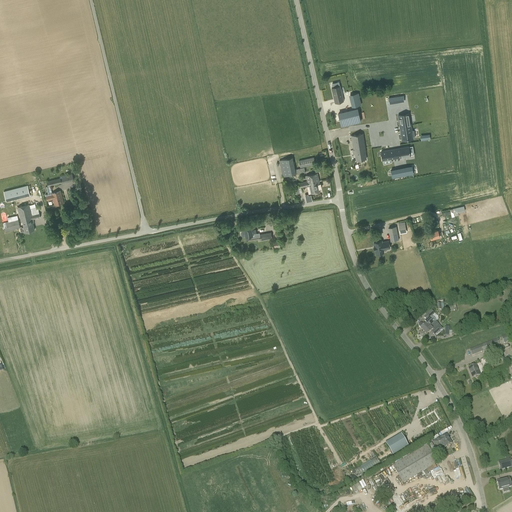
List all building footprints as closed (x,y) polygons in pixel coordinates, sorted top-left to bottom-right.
[(343,101),(339,86),(332,88),(336,103),(343,101)] [(358,93),(350,95),(353,107),(361,105),(358,93)] [(403,96),(389,98),(389,104),(404,102),(403,96)] [(354,110),(334,115),(337,127),(357,122),(354,110)] [(408,115),(398,116),(400,127),(410,126),(408,115)] [(410,126),(400,127),(402,140),(414,138),(413,131),(410,131),(410,126)] [(363,133),(351,135),(353,149),(352,150),(353,154),(355,154),(356,160),(366,159),(365,152),(366,152),(363,133)] [(409,147),(397,149),(398,158),(411,155),(409,147)] [(394,149),(381,151),(383,160),(395,158),(394,149)] [(315,165),(314,157),(299,161),(300,168),(315,165)] [(282,176),(295,173),(295,174),(305,172),(304,167),(295,169),(292,158),(279,160),(282,176)] [(412,166),(403,168),(405,175),(413,174),(413,172),(412,166)] [(47,181),(48,187),(74,180),(72,173),(60,177),(60,178),(47,181)] [(319,184),(317,173),(306,176),(307,181),(297,184),(298,188),(309,186),(310,193),(320,191),(318,184),(319,184)] [(6,201),(30,195),(27,186),(4,192),(6,201)] [(46,196),(47,200),(53,199),(54,205),(63,203),(60,191),(50,194),(50,192),(46,193),(46,196)] [(17,207),(22,227),(23,227),(25,232),(34,230),(33,223),(34,223),(33,219),(40,217),(38,210),(31,212),(29,204),(17,207)] [(459,215),(458,212),(465,210),(464,205),(450,209),(452,216),(459,215)] [(5,231),(20,228),(18,219),(3,223),(5,231)] [(399,240),(396,226),(388,228),(390,241),(399,240)] [(244,230),(242,231),(240,232),(241,235),(243,236),(245,236),(245,237),(253,236),(252,234),(256,233),(256,230),(252,231),(251,228),(244,230)] [(437,230),(429,233),(431,239),(439,237),(437,230)] [(261,240),(272,238),(271,232),(260,234),(261,240)] [(373,242),(374,246),(373,246),(374,249),(375,249),(375,254),(383,252),(383,249),(390,248),(388,241),(382,242),(381,241),(373,242)] [(435,327),(428,319),(434,314),(431,311),(424,317),(426,320),(424,322),(425,324),(423,325),(422,323),(420,323),(419,324),(418,325),(419,326),(426,335),(430,331),(432,332),(431,332),(434,336),(440,331),(437,328),(436,327),(435,327)] [(472,355),(499,345),(497,339),(470,350),(472,355)] [(472,378),(480,375),(476,365),(468,368),(472,378)] [(393,456),(408,447),(401,434),(385,444),(393,456)] [(445,448),(452,444),(447,436),(441,439),(441,438),(433,442),(437,449),(444,445),(445,448)] [(403,484),(423,472),(434,465),(438,463),(427,445),(392,465),(403,484)] [(359,466),(363,473),(380,464),(376,457),(359,466)] [(511,466),(510,460),(498,463),(500,470),(511,466)] [(499,490),(511,487),(509,478),(497,482),(499,490)]
